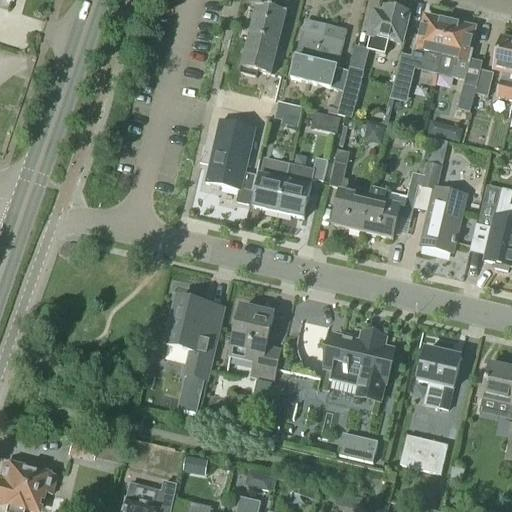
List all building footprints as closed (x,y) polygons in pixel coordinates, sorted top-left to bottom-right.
[(257,75),(269,78),(285,15),(272,12),(275,0),(251,0),(249,10),(256,12),(247,48),(246,48),(240,72),(241,72),(240,77),(256,81),(257,75)] [(376,18),(368,50),(385,54),(387,44),(400,48),(408,17),(386,11),(384,20),(376,18)] [(437,74),(441,58),(449,26),(424,20),(419,42),(415,41),(413,51),(415,52),(413,61),(410,72),(413,73),(436,78),(437,74)] [(290,82),(338,94),(335,109),(330,107),(328,117),(335,119),(346,76),(335,73),(345,34),(305,24),(290,82)] [(473,32),(449,26),(441,58),(437,74),(451,77),(450,81),(465,85),(469,65),(470,65),(472,54),(468,53),(473,32)] [(497,101),(511,104),(511,44),(501,41),(493,73),(503,76),(497,101)] [(397,72),(390,103),(405,106),(413,73),(410,72),(413,61),(401,58),(397,72)] [(360,116),(353,115),(363,75),(349,71),(348,76),(346,76),(335,119),(351,123),(358,124),(360,116)] [(494,77),(481,74),(475,97),(488,101),(494,77)] [(476,91),(464,88),(458,112),(470,115),(476,91)] [(330,122),(327,138),(336,140),(340,124),(330,122)] [(210,167),(206,186),(209,187),(211,190),(218,192),(222,190),(239,193),(236,206),(249,209),(252,195),(256,179),(244,177),(247,164),(250,148),(254,131),(219,124),(210,167)] [(444,127),(441,140),(460,146),(463,132),(444,127)] [(447,145),(433,142),(432,149),(445,152),(447,145)] [(334,165),(328,188),(341,191),(343,183),(346,167),(347,168),(350,159),(337,155),(335,165),(334,165)] [(253,209),(252,210),(278,216),(289,167),(263,162),(260,178),(259,180),(255,196),(253,209)] [(315,162),(313,172),(310,184),(312,184),(323,186),(327,165),(315,162)] [(420,165),(418,178),(412,177),(409,188),(422,191),(427,168),(420,165)] [(278,216),(304,221),(312,184),(310,184),(313,172),(289,167),(278,216)] [(423,245),(422,250),(433,253),(447,256),(452,257),(462,212),(465,198),(436,191),(441,171),(427,168),(422,191),(434,194),(432,205),(431,209),(423,245)] [(482,209),(477,229),(493,232),(485,266),(495,268),(496,268),(495,273),(508,276),(509,271),(510,272),(511,271),(511,223),(495,219),(497,209),(498,207),(509,209),(511,195),(511,193),(502,191),(501,193),(486,189),(482,209)] [(373,193),(370,202),(362,236),(393,243),(398,220),(411,223),(413,214),(404,212),(407,201),(373,193)] [(332,228),(362,236),(370,202),(340,195),(332,228)] [(207,385),(215,351),(201,347),(210,310),(177,302),(165,350),(189,356),(184,379),(207,385)] [(250,382),(272,387),(280,356),(266,352),(273,319),(242,312),(230,363),(253,369),(250,382)] [(334,340),(326,376),(360,384),(356,400),(380,405),(392,354),(383,352),(385,345),(361,339),(360,346),(334,340)] [(429,388),(425,408),(446,413),(451,393),(452,393),(459,362),(424,354),(417,385),(429,388)] [(511,401),(511,374),(488,369),(481,403),(510,409),(511,401)] [(62,377),(56,375),(54,385),(59,386),(62,377)] [(180,401),(177,414),(195,418),(198,406),(180,401)] [(407,440),(400,470),(440,479),(447,449),(407,440)] [(92,464),(93,464),(93,462),(122,469),(127,448),(98,442),(96,449),(72,444),(68,459),(92,465),(92,464)] [(338,459),(338,461),(372,469),(377,447),(376,446),(375,451),(354,446),(350,462),(338,459)] [(463,473),(451,470),(447,484),(460,487),(463,473)] [(54,483),(4,471),(0,485),(0,509),(6,511),(5,511),(37,511),(41,497),(50,499),(54,483)] [(261,479),(257,492),(269,495),(272,481),(261,479)] [(129,488),(122,511),(172,511),(178,490),(164,487),(162,496),(129,488)] [(438,496),(424,493),(420,507),(435,511),(438,496)] [(258,511),(260,506),(240,501),(237,511),(258,511)]
